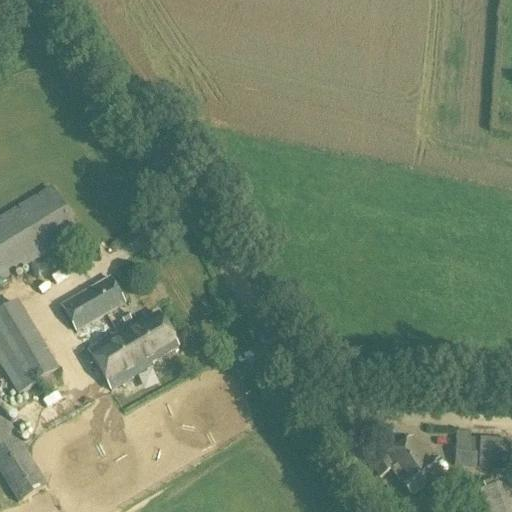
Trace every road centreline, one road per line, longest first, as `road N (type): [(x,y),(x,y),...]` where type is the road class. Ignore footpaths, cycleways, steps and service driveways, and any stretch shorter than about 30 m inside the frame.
road 1 (tertiary): [(379,511),(58,0)]
road 2 (track): [(511,418),(313,406)]
